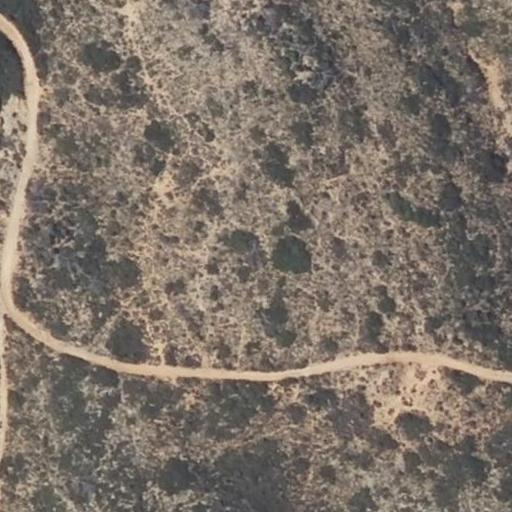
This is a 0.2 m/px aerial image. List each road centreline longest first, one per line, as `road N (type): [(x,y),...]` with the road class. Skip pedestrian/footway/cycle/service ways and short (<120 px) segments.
road 1 (track): [(511,369),(405,353),(149,370),(53,347),(27,328),(11,298),(22,57),(0,25)]
road 2 (track): [(11,298),(0,444)]
